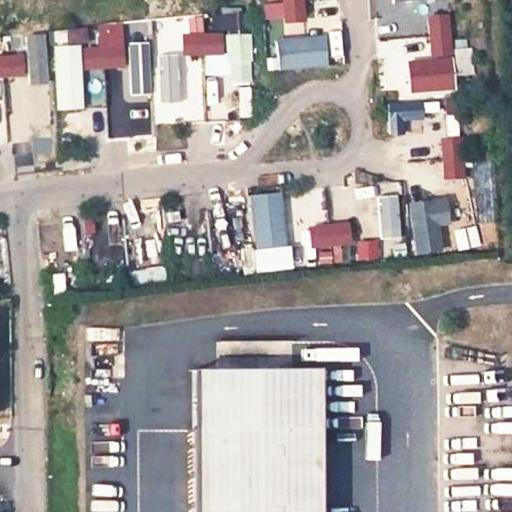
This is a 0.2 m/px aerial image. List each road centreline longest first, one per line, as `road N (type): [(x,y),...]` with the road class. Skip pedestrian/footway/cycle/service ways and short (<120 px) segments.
road 1 (residential): [(27,296),(31,511)]
road 2 (unknown): [(396,338),(446,301),(511,290)]
